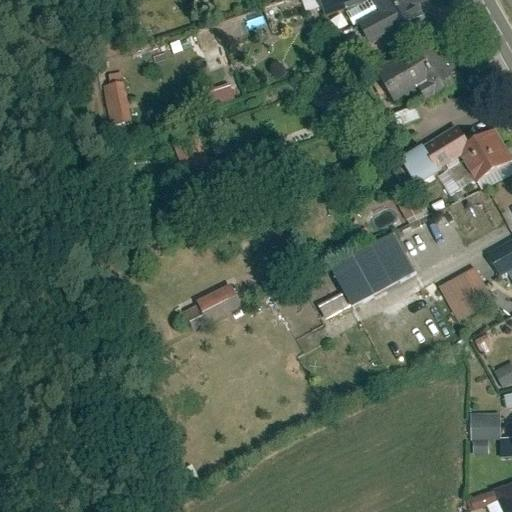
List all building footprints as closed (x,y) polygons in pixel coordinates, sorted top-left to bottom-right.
[(415,0),(322,0),(329,17),(350,9),(365,48),(405,32),(400,20),(422,12),(415,0)] [(441,44),(381,74),(395,102),(421,89),(428,102),(462,85),(441,44)] [(126,82),(106,83),(108,123),(128,122),(126,82)] [(198,96),(204,111),(235,98),(228,83),(198,96)] [(394,127),(416,119),(411,107),(390,115),(394,127)] [(461,128),(424,148),(437,172),(463,158),(475,181),(511,160),(511,157),(497,131),(470,146),(461,128)] [(200,138),(177,145),(185,172),(208,165),(200,138)] [(437,172),(424,148),(401,161),(417,188),(440,176),(437,172)] [(463,158),(437,172),(440,176),(452,198),(475,181),(463,158)] [(511,160),(475,181),(481,191),(511,177),(511,160)] [(511,242),(486,255),(496,275),(510,268),(511,272),(511,242)] [(394,245),(328,278),(340,302),(318,313),(324,325),(412,282),(394,245)] [(472,270),(440,287),(465,333),(509,309),(500,294),(489,300),(472,270)] [(228,293),(194,307),(196,312),(184,317),(188,327),(234,307),(228,293)] [(511,380),(508,372),(492,379),(500,396),(511,390),(511,380)] [(498,423),(475,422),(474,448),(497,449),(498,423)] [(511,511),(511,491),(483,504),(486,511),(511,511)]
